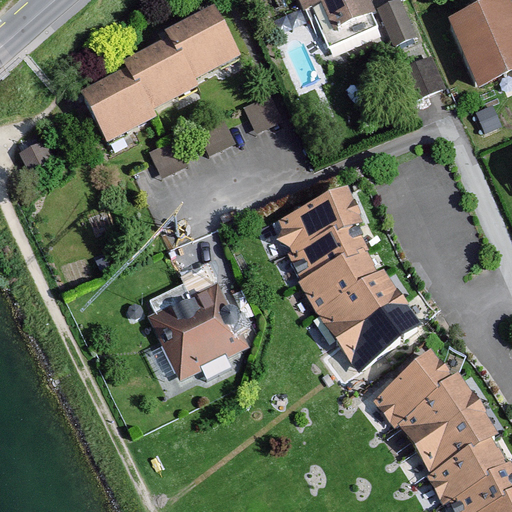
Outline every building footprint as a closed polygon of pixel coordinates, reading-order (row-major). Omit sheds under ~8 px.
[(371,0),(297,0),(327,67),(390,41),(371,0)] [(511,0),(506,0),(450,22),(479,92),(511,78),(511,0)] [(130,78),(83,102),(109,152),(159,126),(154,117),(199,94),(195,86),(244,62),(218,11),(163,39),(167,45),(124,66),(130,78)] [(411,64),(425,96),(447,88),(433,55),(411,64)] [(273,96),(246,107),(257,133),(284,122),(273,96)] [(230,126),(152,153),(159,174),(237,147),(230,126)] [(46,139),(19,153),(31,177),(58,162),(46,139)] [(348,354),(373,379),(430,330),(411,311),(395,291),(375,262),(358,236),(346,212),(336,183),(268,212),(280,245),(295,276),(310,305),(328,332),(348,354)] [(216,288),(147,322),(181,388),(253,352),(216,288)] [(511,511),(511,452),(499,430),(478,404),(456,377),(431,352),(377,402),(399,423),(415,444),(431,470),(449,500),(455,511),(511,511)]
